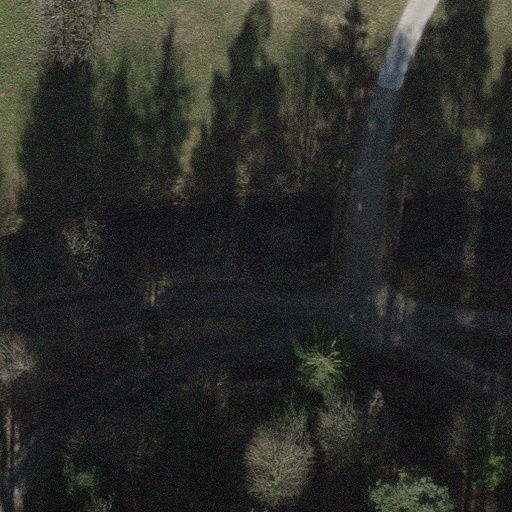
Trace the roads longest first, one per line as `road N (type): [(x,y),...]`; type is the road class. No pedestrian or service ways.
road 1 (track): [(0,331),(321,305),(511,322)]
road 2 (track): [(321,305),(118,378),(26,428),(0,497)]
road 3 (track): [(382,142),(0,220)]
road 4 (track): [(321,305),(405,363),(511,400)]
